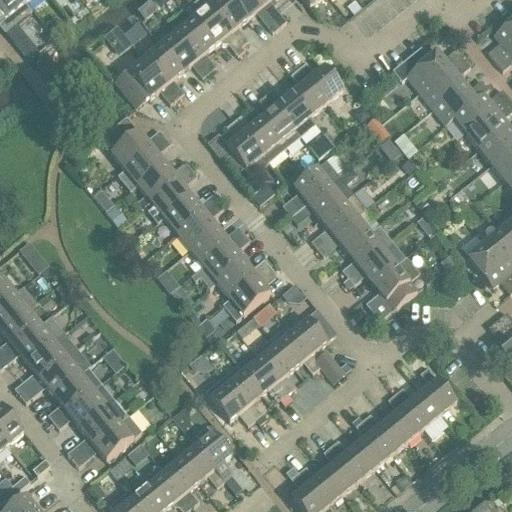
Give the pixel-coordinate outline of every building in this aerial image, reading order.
[(32,16),(25,7),(18,0),(0,0),(0,31),(4,37),(32,16)] [(238,33),(247,25),(226,0),(222,0),(208,11),(242,52),(249,46),(238,33)] [(226,0),(247,25),(256,18),(259,16),(263,20),(260,23),(272,38),(279,32),(263,12),(252,0),(226,0)] [(252,0),(263,12),(279,32),(286,27),(274,12),(277,9),(273,4),(278,0),(252,0)] [(323,0),(298,0),(308,12),(323,0)] [(242,52),(208,11),(200,1),(184,16),(192,25),(214,52),(223,44),(235,58),(242,52)] [(205,59),(214,52),(192,25),(175,38),(208,79),(216,72),(205,59)] [(495,68),(511,54),(511,28),(496,41),(501,48),(488,59),(495,68)] [(202,84),(208,79),(175,38),(159,51),(181,78),(191,71),(202,84)] [(173,85),(181,78),(159,51),(143,64),(177,105),(184,99),(173,85)] [(430,63),(422,54),(423,53),(422,53),(393,76),(399,84),(400,83),(402,87),(407,83),(420,98),(463,64),(455,54),(444,64),(438,57),(430,63)] [(511,54),(495,68),(502,77),(511,69),(511,54)] [(170,110),(177,105),(143,64),(114,88),(136,115),(159,96),(170,110)] [(433,114),(464,89),(459,82),(470,73),(463,64),(420,98),(433,114)] [(297,76),(325,111),(343,96),(323,72),(315,79),(306,68),(297,76)] [(309,124),(325,111),(297,76),(291,81),(300,91),(290,99),(309,124)] [(208,79),(202,84),(208,91),(214,86),(211,82),(211,83),(208,79)] [(454,125),(485,99),(488,95),(481,86),(469,95),(464,89),(433,114),(446,131),(454,125)] [(309,124),(290,99),(283,105),(273,95),(265,101),(300,144),(316,131),(309,124)] [(466,140),(509,105),(502,96),(490,105),(485,99),(454,125),(466,140)] [(267,118),(258,125),(284,157),(300,144),(265,101),(259,107),(267,118)] [(112,119),(113,107),(96,105),(95,117),(112,119)] [(479,156),(510,130),(505,124),(511,117),(511,107),(509,105),(466,140),(479,156)] [(241,121),(233,128),(242,139),(267,171),(268,171),(284,157),(258,125),(250,132),(241,121)] [(123,176),(164,142),(159,136),(147,146),(139,136),(138,136),(126,122),(103,141),(114,156),(110,159),(123,176)] [(235,144),(225,152),(245,176),(251,184),(267,171),(242,139),(233,128),(226,133),(235,144)] [(492,172),(511,155),(511,132),(510,130),(479,156),(492,172)] [(318,165),(334,152),(324,140),(308,153),(318,165)] [(130,198),(137,192),(165,169),(158,160),(171,150),(164,142),(123,176),(116,182),(130,198)] [(511,224),(499,234),(511,250),(511,155),(492,172),(511,196),(511,224)] [(281,212),(290,223),(340,183),(326,166),(317,174),(317,173),(293,192),(298,198),(281,212)] [(145,202),(136,209),(142,215),(145,212),(150,208),(178,185),(191,175),(186,168),(173,178),(165,169),(137,192),(145,202)] [(331,191),(290,223),(296,230),(313,217),(320,225),(352,199),(347,192),(358,183),(351,174),(340,183),(331,191)] [(150,208),(145,212),(157,228),(163,224),(191,201),(184,192),(197,182),(191,175),(178,185),(150,208)] [(317,254),(357,222),(366,215),(352,199),(320,225),(327,234),(311,247),(317,254)] [(176,240),(217,207),(212,200),(199,211),(191,201),(163,224),(176,240)] [(189,256),(217,233),(210,225),(223,214),(217,207),(176,240),(189,256)] [(346,258),(370,239),(357,222),(317,254),(323,262),(339,249),(346,258)] [(383,255),(392,247),(379,231),(370,239),(346,258),(353,267),(342,276),(348,283),(383,255)] [(202,272),(243,239),(238,233),(225,243),(217,233),(189,256),(202,272)] [(511,250),(499,234),(483,248),(511,284),(511,250)] [(202,272),(191,282),(195,287),(200,283),(209,293),(215,288),(243,265),(236,257),(249,247),(243,239),(202,272)] [(372,291),(407,264),(406,263),(405,264),(392,247),(383,255),(348,283),(354,291),(365,282),(372,291)] [(38,257),(30,248),(20,255),(28,265),(38,257)] [(510,300),(511,298),(511,284),(483,248),(466,262),(491,293),(499,287),(510,300)] [(407,264),(372,291),(379,299),(364,310),(378,327),(416,297),(409,288),(409,287),(410,288),(420,280),(407,264)] [(243,265),(215,288),(228,304),(256,281),(269,271),(264,265),(251,275),(243,265)] [(270,298),(263,290),(275,279),(269,271),(256,281),(228,304),(220,310),(234,327),(270,298)] [(0,282),(0,309),(14,298),(0,282)] [(179,292),(174,286),(167,292),(165,294),(170,300),(172,298),(179,292)] [(0,336),(27,314),(14,298),(0,309),(0,336)] [(0,363),(41,331),(27,314),(0,336),(8,346),(0,352),(0,363)] [(307,325),(291,338),(310,361),(320,373),(333,389),(345,379),(327,357),(322,361),(318,355),(327,348),(326,347),(336,339),(317,316),(306,325),(307,325)] [(511,325),(506,318),(498,325),(511,342),(511,325)] [(0,375),(19,360),(26,368),(63,339),(50,323),(41,331),(0,363),(0,375)] [(511,376),(511,342),(498,325),(488,334),(498,345),(491,350),(511,376)] [(287,332),(270,345),(294,374),(303,368),(312,379),(320,373),(310,361),(291,338),(287,332)] [(35,378),(15,395),(20,401),(67,363),(76,355),(63,339),(26,368),(35,378)] [(253,358),(254,358),(278,388),(287,400),(295,393),(285,382),(294,374),(270,345),(270,344),(253,358)] [(67,363),(20,401),(21,402),(26,408),(46,392),(53,401),(87,373),(89,371),(76,355),(67,363)] [(237,372),(261,401),(270,394),(280,405),(287,400),(278,388),(254,358),(237,372)] [(246,413),(255,425),(262,420),(253,408),(261,401),(237,372),(222,384),(246,413)] [(53,428),(100,389),(87,373),(53,401),(61,410),(48,421),(53,428)] [(420,397),(440,421),(456,408),(437,384),(436,384),(428,374),(420,380),(428,390),(420,397)] [(247,431),(255,425),(246,413),(222,384),(206,397),(210,403),(229,427),(238,420),(247,431)] [(72,424),(80,433),(114,406),(100,389),(53,428),(59,435),(72,424)] [(440,421),(420,397),(411,405),(402,394),(395,400),(424,434),(440,421)] [(407,447),(424,434),(395,400),(388,406),(396,417),(388,423),(407,447)] [(66,456),(72,465),(92,449),(126,421),(114,406),(80,433),(88,443),(83,447),(81,444),(66,456)] [(0,411),(0,442),(7,451),(22,439),(0,412),(0,411)] [(407,447),(388,423),(379,431),(370,420),(363,426),(391,460),(407,447)] [(92,458),(97,454),(107,466),(140,438),(126,421),(92,449),(72,465),(79,473),(94,461),(92,458)] [(375,473),(391,460),(363,426),(355,432),(364,443),(356,449),(375,473)] [(212,438),(210,439),(205,433),(190,446),(195,452),(224,487),(231,481),(222,469),(231,461),(212,438)] [(375,473),(356,449),(346,457),(338,446),(331,452),(359,487),(375,473)] [(217,493),(224,487),(195,452),(178,465),(197,489),(206,481),(217,493)] [(343,500),(359,487),(331,452),(323,458),(332,469),(323,475),(343,500)] [(37,481),(49,470),(45,465),(32,475),(37,481)] [(189,495),(197,489),(178,465),(163,478),(191,511),(193,511),(199,507),(189,495)] [(191,511),(163,478),(158,472),(142,486),(163,511),(168,511),(174,507),(178,511),(191,511)] [(293,472),(285,478),(291,485),(299,495),(291,502),(298,511),(326,511),(298,478),(293,472)] [(327,511),(343,500),(323,475),(314,483),(305,472),(298,478),(326,511),(327,511)] [(12,491),(17,497),(29,487),(25,481),(12,491)] [(163,511),(142,486),(126,498),(137,511),(163,511)] [(0,502),(4,508),(17,497),(12,491),(0,501),(0,502)] [(137,511),(126,498),(110,511),(137,511)] [(33,511),(24,500),(9,511),(33,511)] [(500,511),(504,509),(499,502),(493,507),(492,506),(485,511),(500,511)]
